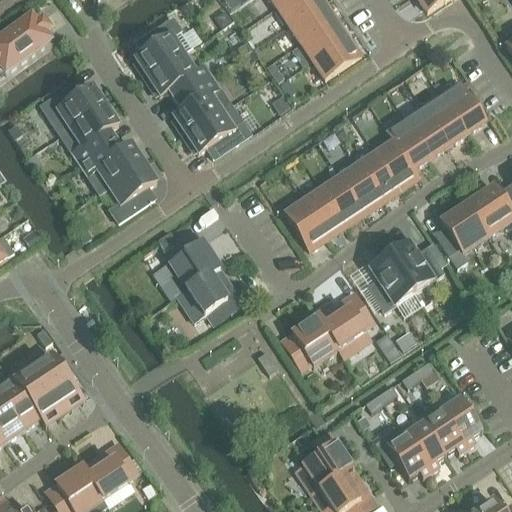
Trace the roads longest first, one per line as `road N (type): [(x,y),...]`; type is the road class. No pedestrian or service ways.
road 1 (residential): [(289,300),(428,193),(511,146)]
road 2 (residential): [(403,43),(187,194)]
road 3 (residential): [(187,194),(90,47)]
road 4 (residential): [(187,194),(43,291)]
road 5 (residential): [(511,91),(460,21),(443,21),(403,43)]
road 6 (residential): [(0,491),(120,407)]
road 7 (residential): [(43,291),(120,407)]
road 8 (residential): [(120,407),(194,511)]
